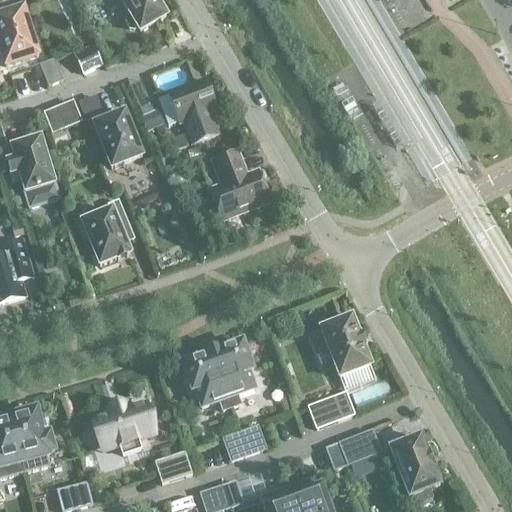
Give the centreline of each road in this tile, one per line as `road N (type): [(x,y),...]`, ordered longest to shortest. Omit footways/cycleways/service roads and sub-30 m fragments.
road 1 (residential): [(123,511),(286,459),(428,400)]
road 2 (residential): [(346,259),(214,38)]
road 3 (residential): [(0,114),(214,38)]
road 4 (unclassified): [(346,259),(499,182)]
road 5 (residential): [(428,400),(346,259)]
road 6 (residential): [(489,511),(428,400)]
